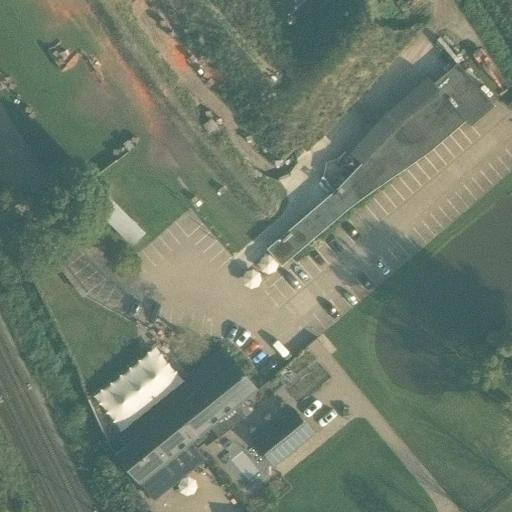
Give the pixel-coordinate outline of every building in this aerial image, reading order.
[(335,191),(267,249),(282,266),(349,208),(349,207),(431,151),(466,121),(470,126),(494,106),(457,64),(434,84),(439,90),(404,120),(335,191)] [(144,233),(100,187),(86,200),(130,247),(144,233)] [(198,437),(256,390),(223,349),(166,396),(198,437)] [(140,484),(141,483),(154,498),(204,458),(191,442),(198,437),(166,396),(137,419),(116,436),(124,447),(115,455),(140,484)] [(294,410),(255,442),(274,465),(313,433),(294,410)]
